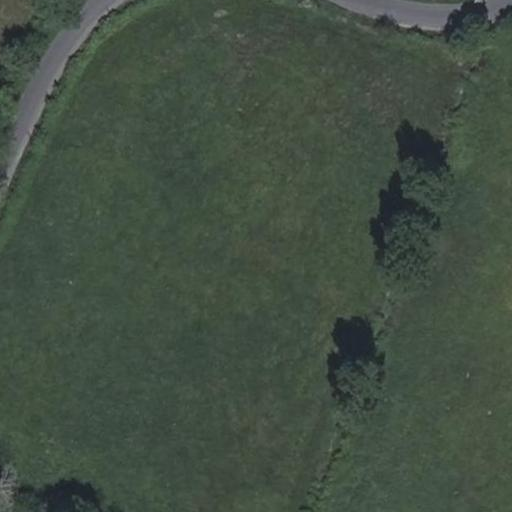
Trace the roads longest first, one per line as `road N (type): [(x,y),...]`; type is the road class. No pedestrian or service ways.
road 1 (unclassified): [(0,179),(77,29),(108,0)]
road 2 (unclassified): [(356,0),(443,17),(511,1)]
